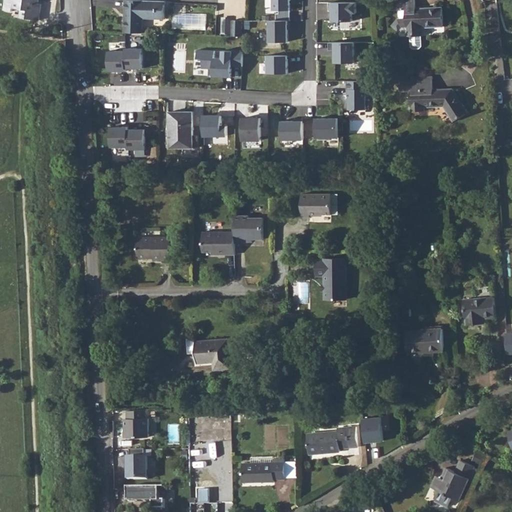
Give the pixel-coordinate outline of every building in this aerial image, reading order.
[(33,0),(0,0),(0,7),(6,8),(7,4),(14,5),(13,14),(32,16),(33,0)] [(292,9),(291,0),(274,0),(275,9),(292,9)] [(415,0),(394,0),(395,12),(405,12),(407,38),(423,36),(423,28),(443,27),(442,9),(416,10),(415,0)] [(333,2),(334,20),(355,20),(355,12),(359,12),(358,2),(333,2)] [(127,3),(126,14),(167,15),(168,5),(127,3)] [(126,14),(125,34),(143,35),(144,22),(167,23),(167,15),(126,14)] [(289,41),(288,20),(270,19),(271,42),(289,41)] [(229,22),(228,37),(239,38),(239,23),(229,22)] [(356,61),(356,41),(335,41),(336,62),(356,61)] [(127,47),(127,49),(128,68),(145,67),(145,47),(127,47)] [(128,68),(127,49),(110,49),(110,70),(128,70),(128,68)] [(244,50),(200,49),(199,58),(204,58),(204,67),(215,68),(215,76),(233,77),(234,65),(243,65),(244,50)] [(289,54),(268,54),(269,72),(289,72),(289,54)] [(412,91),(410,92),(411,111),(424,111),(423,107),(443,107),(452,122),(467,113),(452,90),(432,90),(432,78),(411,79),(412,91)] [(367,80),(351,80),(350,108),(367,108),(367,80)] [(194,112),(167,113),(167,149),(195,149),(194,112)] [(221,116),(203,116),(203,137),(229,138),(229,126),(221,126),(221,116)] [(262,116),(243,117),(244,140),(263,140),(262,116)] [(340,136),(339,117),(316,119),(317,138),(340,136)] [(304,119),(283,120),(283,140),(305,139),(304,119)] [(127,127),(109,127),(110,148),(127,147),(126,131),(127,127)] [(145,130),(126,131),(127,147),(128,152),(146,151),(145,130)] [(303,197),(302,220),(312,220),(312,217),(333,217),(333,197),(303,197)] [(250,216),(236,216),(236,232),(236,244),(246,244),(246,242),(254,242),(254,240),(263,240),(263,218),(250,218),(250,216)] [(236,232),(204,232),(204,253),(209,253),(210,256),(236,256),(236,244),(236,232)] [(138,249),(136,252),(136,259),(140,262),(156,262),(156,263),(164,263),(164,264),(172,264),(171,241),(139,241),(138,249)] [(347,259),(315,260),(316,277),(324,277),(325,301),(349,300),(347,259)] [(493,300),(463,301),(465,326),(477,325),(476,320),(483,320),(494,319),(493,300)] [(440,330),(404,335),(407,357),(443,353),(440,330)] [(226,341),(194,342),(194,349),(194,363),(211,362),(211,370),(228,369),(226,341)] [(146,411),(125,411),(125,419),(123,419),(123,438),(149,438),(149,418),(146,418),(146,411)] [(363,417),(365,443),(384,441),(383,430),(393,429),(391,414),(363,417)] [(333,429),(302,434),(305,453),(336,449),(336,445),(354,443),(351,423),(332,425),(333,429)] [(511,428),(509,429),(502,431),(507,449),(511,447),(511,428)] [(144,449),(128,449),(128,457),(125,457),(125,481),(147,481),(147,458),(144,458),(144,449)] [(282,479),(282,462),(282,460),(270,460),(270,464),(240,464),(239,482),(270,482),(270,480),(282,480),(282,479)] [(436,477),(430,489),(434,491),(429,501),(441,507),(446,498),(455,502),(471,467),(457,461),(451,472),(441,467),(436,477)] [(156,489),(124,489),(125,503),(151,502),(151,511),(163,510),(162,501),(156,501),(156,489)]
